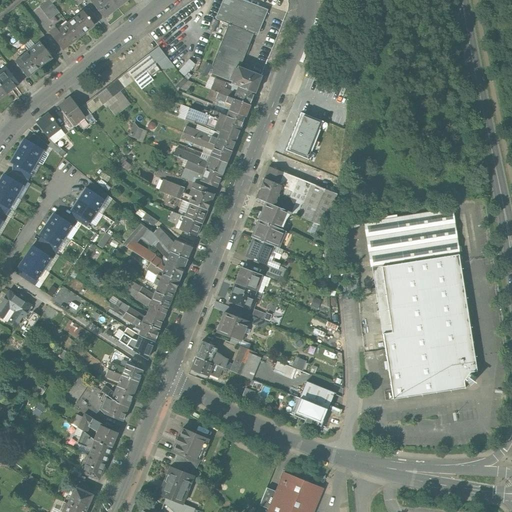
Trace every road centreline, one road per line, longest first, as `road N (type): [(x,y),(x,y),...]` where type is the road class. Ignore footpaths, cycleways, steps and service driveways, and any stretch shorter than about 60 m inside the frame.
road 1 (residential): [(163,374),(302,31),(306,0)]
road 2 (primary): [(511,246),(462,0)]
road 3 (residential): [(178,0),(0,143)]
road 4 (unclassified): [(163,374),(203,401),(343,456)]
road 5 (unclassified): [(343,456),(352,362),(345,295)]
road 6 (residential): [(108,511),(163,374)]
